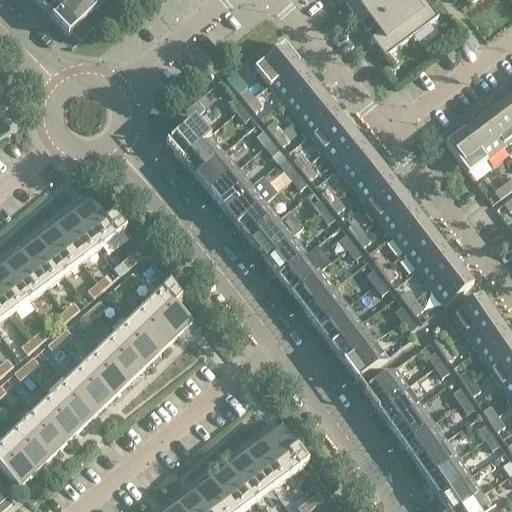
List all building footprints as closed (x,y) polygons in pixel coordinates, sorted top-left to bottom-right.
[(44,0),(37,7),(52,23),(75,0),(44,0)] [(93,32),(115,14),(105,4),(95,13),(82,0),(75,0),(52,23),(67,39),(84,23),(93,32)] [(368,18),(374,26),(392,13),(382,0),(352,0),(345,6),(359,25),(368,18)] [(382,0),(392,13),(408,0),(382,0)] [(409,0),(408,0),(392,13),(412,39),(438,19),(424,0),(415,7),(409,0)] [(392,13),(374,26),(380,34),(371,41),(385,59),(412,39),(392,13)] [(254,72),(269,89),(298,65),(284,47),(254,72)] [(299,66),(298,65),(269,89),(283,106),(311,83),(298,67),(299,66)] [(283,106),(296,123),(325,99),(311,83),(283,106)] [(239,97),(247,107),(254,101),(246,91),(239,97)] [(511,98),(498,108),(511,126),(511,98)] [(338,116),(325,99),(296,123),(310,139),(338,116)] [(236,117),(243,111),(235,101),(228,107),(236,117)] [(247,107),(255,117),(262,111),(254,101),(247,107)] [(166,147),(181,165),(210,140),(195,122),(205,114),(197,105),(175,123),(183,133),(166,147)] [(511,144),(511,126),(498,108),(481,121),(503,151),(511,144)] [(243,111),(236,117),(244,126),(251,121),(243,111)] [(310,139),(324,156),(352,133),(338,116),(310,139)] [(464,132),(463,133),(486,164),(503,151),(481,121),(465,134),(464,132)] [(274,141),(281,135),(273,125),(266,131),(274,141)] [(366,149),(352,133),(324,156),(337,173),(366,149)] [(486,164),(463,133),(445,147),(468,177),(486,164)] [(289,145),(281,135),(274,141),(282,150),(289,145)] [(264,151),(271,146),(263,136),(256,141),(264,151)] [(195,181),(224,156),(210,140),(181,165),(195,181)] [(271,146),(264,151),(272,161),(279,155),(271,146)] [(380,167),(366,149),(337,173),(351,189),(380,167)] [(209,198),(214,193),(238,173),(224,156),(195,181),(209,198)] [(294,164),(302,174),(309,168),(301,159),(294,164)] [(380,167),(351,189),(354,193),(365,207),(394,184),(380,167)] [(302,174),(310,184),(316,178),(309,168),(302,174)] [(292,185),(299,180),(291,170),(284,175),(292,185)] [(222,214),(252,190),(238,173),(214,193),(209,198),(222,214)] [(299,180),(292,185),(300,195),(307,189),(299,180)] [(248,193),(222,214),(236,231),(266,207),(276,199),(262,181),(252,190),(248,193)] [(407,201),(400,193),(394,184),(365,207),(378,224),(407,201)] [(510,195),(504,188),(494,195),(500,203),(510,195)] [(329,207),(336,202),(328,192),(321,197),(329,207)] [(407,201),(378,224),(391,241),(420,219),(407,201)] [(344,212),(336,202),(329,207),(337,217),(344,212)] [(320,220),(327,214),(319,204),(312,210),(320,220)] [(106,225),(92,206),(73,219),(99,254),(126,234),(112,220),(106,225)] [(266,207),(236,231),(250,248),(279,224),(266,207)] [(327,229),(334,224),(327,214),(320,220),(327,229)] [(279,224),(250,248),(264,264),(293,241),(303,233),(289,216),(279,224)] [(73,219),(56,232),(81,266),(99,254),(73,219)] [(391,241),(404,258),(433,236),(420,219),(391,241)] [(355,241),(362,236),(354,226),(347,231),(355,241)] [(81,266),(56,232),(39,245),(64,279),(81,266)] [(370,246),(362,236),(355,241),(363,251),(370,246)] [(433,236),(404,258),(417,275),(446,253),(433,236)] [(347,255),(354,249),(346,239),(339,245),(347,255)] [(293,241),(264,264),(277,281),(306,259),(293,241)] [(39,245),(21,258),(47,292),(64,279),(39,245)] [(354,249),(347,255),(355,265),(361,259),(354,249)] [(306,259),(277,281),(291,298),(319,276),(330,268),(316,251),(306,259)] [(417,275),(430,292),(459,270),(446,253),(417,275)] [(47,292),(21,258),(4,271),(29,305),(47,292)] [(126,275),(136,266),(130,259),(120,267),(126,275)] [(381,275),(388,270),(381,260),(374,265),(381,275)] [(396,280),(388,270),(381,275),(389,285),(396,280)] [(459,270),(430,292),(444,310),(473,288),(459,270)] [(4,271),(0,273),(0,302),(12,318),(29,305),(4,271)] [(374,290),(381,284),(373,274),(366,280),(374,290)] [(319,276),(291,298),(304,316),(333,293),(319,276)] [(123,285),(129,293),(139,285),(133,277),(123,285)] [(106,278),(96,287),(103,294),(113,286),(106,278)] [(381,284),(374,290),(381,300),(388,294),(381,284)] [(129,293),(123,285),(113,294),(119,301),(129,293)] [(103,294),(96,287),(87,295),(93,303),(103,294)] [(181,302),(170,287),(146,310),(175,341),(192,325),(175,308),(181,302)] [(304,316),(317,333),(346,310),(333,293),(304,316)] [(408,310),(415,304),(407,294),(400,300),(408,310)] [(464,338),(494,318),(481,299),(451,320),(464,338)] [(0,326),(12,318),(0,302),(0,326)] [(422,314),(415,304),(408,310),(415,320),(422,314)] [(90,313),(96,321),(106,313),(99,305),(90,313)] [(73,306),(63,315),(70,322),(80,314),(73,306)] [(146,310),(130,325),(160,356),(175,341),(146,310)] [(346,310),(317,333),(330,350),(360,328),(346,310)] [(402,327),(409,321),(401,311),(394,317),(402,327)] [(96,321),(90,313),(80,322),(86,329),(96,321)] [(70,322),(63,315),(54,323),(60,331),(70,322)] [(476,356),(507,335),(494,318),(464,338),(476,356)] [(410,336),(417,331),(409,321),(402,327),(410,336)] [(160,356),(130,325),(114,340),(144,371),(160,356)] [(330,350),(343,367),(373,345),(360,328),(330,350)] [(57,341),(63,349),(73,341),(66,333),(57,341)] [(40,334),(30,343),(37,350),(46,342),(40,334)] [(488,374),(511,357),(511,343),(507,335),(476,356),(488,374)] [(441,339),(433,344),(441,354),(448,349),(441,339)] [(114,340),(99,355),(129,386),(144,371),(114,340)] [(63,349),(57,341),(47,350),(53,357),(63,349)] [(37,350),(30,343),(20,351),(27,359),(37,350)] [(373,345),(343,367),(357,386),(387,363),(373,345)] [(455,360),(448,349),(441,354),(448,365),(455,360)] [(129,386),(99,355),(83,370),(113,401),(129,386)] [(427,361),(435,372),(442,367),(435,356),(427,361)] [(501,392),(511,383),(511,357),(488,374),(501,392)] [(23,370),(30,377),(39,369),(33,361),(23,370)] [(7,363),(0,368),(0,374),(3,378),(13,370),(7,363)] [(442,367),(435,372),(442,382),(449,377),(442,367)] [(30,377),(23,370),(13,378),(20,385),(30,377)] [(83,370),(68,385),(97,416),(113,401),(83,370)] [(363,395),(377,413),(407,392),(394,372),(363,395)] [(465,390),(472,385),(465,375),(458,380),(465,390)] [(511,408),(511,383),(501,392),(511,408)] [(97,416),(68,385),(52,400),(81,431),(97,416)] [(479,395),(472,385),(465,390),(472,400),(479,395)] [(377,413),(389,431),(419,410),(407,392),(377,413)] [(452,398),(460,408),(467,403),(460,393),(452,398)] [(52,400),(36,415),(66,446),(81,431),(52,400)] [(467,403),(460,408),(467,418),(474,413),(467,403)] [(389,431),(402,449),(432,428),(419,410),(389,431)] [(490,426),(497,421),(490,410),(482,415),(490,426)] [(66,446),(36,415),(21,430),(50,461),(66,446)] [(504,431),(497,421),(490,426),(497,436),(504,431)] [(432,428),(402,449),(414,466),(444,446),(432,428)] [(477,434),(484,444),(492,439),(485,429),(477,434)] [(21,430),(5,445),(35,476),(50,461),(21,430)] [(308,466),(282,432),(264,445),(290,480),(308,466)] [(492,439),(484,444),(492,455),(499,450),(492,439)] [(35,476),(5,445),(0,449),(0,472),(18,492),(35,476)] [(264,445),(247,458),(272,493),(290,480),(264,445)] [(414,466),(426,484),(457,463),(444,446),(414,466)] [(230,471),(255,505),(272,493),(247,458),(230,471)] [(426,484),(438,502),(469,481),(457,463),(426,484)] [(509,481),(511,478),(511,468),(510,465),(502,470),(509,481)] [(230,471),(212,484),(232,511),(246,511),(255,505),(230,471)] [(438,502),(445,511),(462,511),(481,499),(469,481),(438,502)] [(232,511),(212,484),(195,497),(206,511),(232,511)] [(307,504),(313,511),(323,503),(317,496),(307,504)] [(206,511),(195,497),(177,510),(178,511),(206,511)] [(462,511),(489,511),(481,499),(462,511)]
